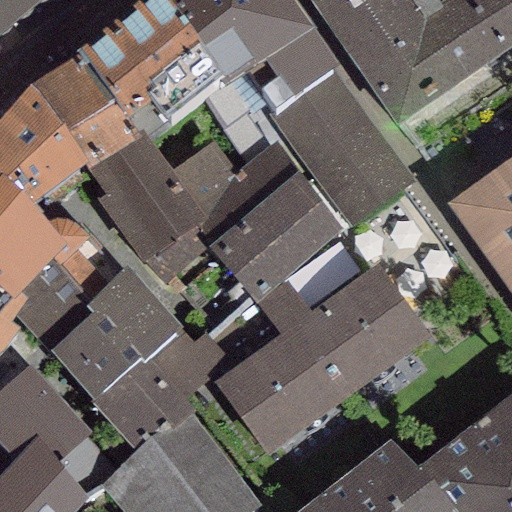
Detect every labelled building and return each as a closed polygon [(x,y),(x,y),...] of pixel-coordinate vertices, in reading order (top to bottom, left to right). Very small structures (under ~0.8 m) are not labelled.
[(0,0),(0,27),(33,0),(0,0)] [(82,46),(31,74),(88,154),(83,156),(86,160),(138,125),(126,106),(149,92),(163,108),(221,63),(176,0),(131,0),(76,38),(82,46)] [(298,0),(176,0),(221,63),(230,76),(245,65),(272,100),(335,58),(312,19),(298,0)] [(511,0),(313,0),(393,120),(511,41),(511,0)] [(416,178),(335,58),(272,100),(277,107),(265,114),(279,135),(342,228),(416,178)] [(88,154),(31,74),(0,111),(0,165),(1,165),(34,193),(83,156),(88,154)] [(138,125),(86,160),(105,188),(92,196),(137,261),(162,281),(209,242),(193,219),(204,212),(197,201),(171,163),(143,121),(138,125)] [(236,169),(197,201),(204,212),(193,219),(209,242),(253,299),(285,274),(342,228),(279,135),(236,169)] [(212,136),(171,163),(197,201),(236,169),(212,136)] [(511,154),(450,198),(511,284),(511,154)] [(0,165),(0,276),(11,287),(18,280),(65,233),(57,223),(34,193),(1,165),(0,165)] [(20,318),(46,346),(90,305),(84,298),(118,266),(85,232),(88,229),(74,217),(65,212),(57,223),(65,233),(18,280),(28,290),(12,307),(20,318)] [(285,274),(253,299),(281,329),(212,376),(263,454),(432,334),(378,258),(309,305),(285,274)] [(126,259),(118,266),(84,298),(90,305),(46,346),(89,393),(139,348),(143,352),(176,322),(180,318),(126,259)] [(0,338),(20,318),(12,307),(28,290),(18,280),(11,287),(0,276),(0,338)] [(89,393),(87,395),(133,449),(98,480),(124,511),(245,511),(260,500),(190,410),(195,405),(184,395),(223,364),(231,359),(203,329),(193,337),(176,322),(143,352),(139,348),(89,393)] [(0,381),(0,438),(14,454),(35,431),(56,455),(91,428),(32,356),(0,381)] [(394,431),(285,511),(511,511),(511,389),(416,462),(394,431)] [(56,455),(35,431),(14,454),(0,468),(0,511),(69,511),(86,492),(56,455)]
